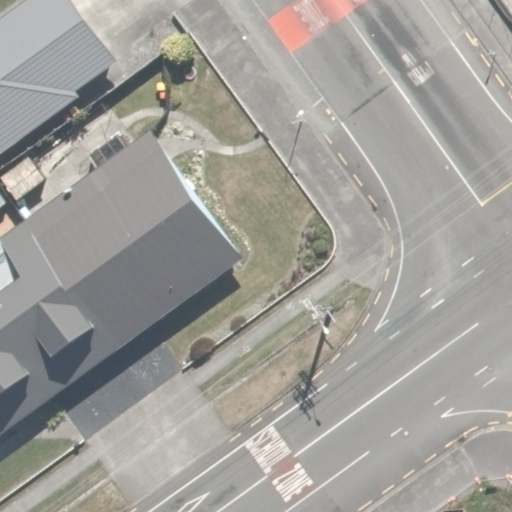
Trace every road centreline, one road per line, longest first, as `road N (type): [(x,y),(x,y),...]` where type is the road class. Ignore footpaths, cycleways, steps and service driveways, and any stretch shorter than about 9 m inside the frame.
road 1 (tertiary): [(511,300),(229,511)]
road 2 (residential): [(340,0),(511,232)]
